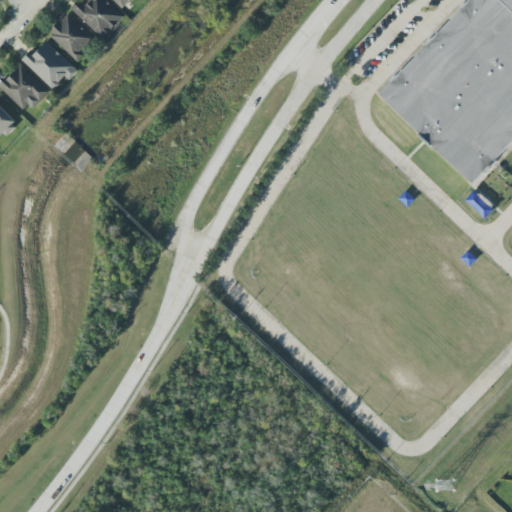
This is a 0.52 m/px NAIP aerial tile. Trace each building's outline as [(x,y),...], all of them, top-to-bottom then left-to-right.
[(72,9),(104,39),(125,17),(106,0),(90,0),(85,5),(80,0),(72,9)] [(113,0),(123,9),(131,0),(113,0)] [(382,94),(471,0),(511,0),(511,141),(472,183),(382,94)] [(85,55),(82,52),(94,39),(68,15),(49,35),(79,62),(85,55)] [(33,50),(23,60),(54,90),(75,67),(48,42),(37,54),(33,50)] [(49,91),(21,65),(0,88),(28,114),(49,91)] [(0,140),(18,123),(0,104),(0,140)]
